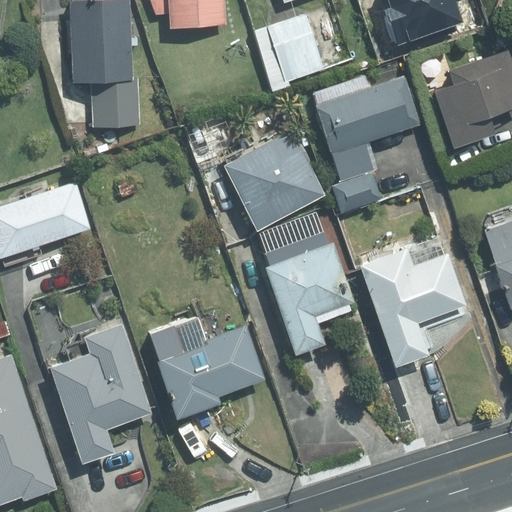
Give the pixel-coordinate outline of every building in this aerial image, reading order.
[(128,0),(70,0),(69,80),(90,80),(89,123),(140,124),(140,80),(128,80),(129,46),(137,46),(137,36),(128,36),(128,0)] [(148,0),(153,15),(167,16),(166,27),(226,23),(224,0),(148,0)] [(389,0),(366,0),(365,1),(380,46),(402,38),(389,0)] [(335,3),(251,30),(268,87),(353,60),(335,3)] [(511,56),(509,58),(505,48),(445,69),(450,81),(428,89),(449,149),(498,132),(492,114),(511,107),(511,56)] [(403,74),(313,103),(329,154),(419,125),(403,74)] [(324,193),(288,125),(251,144),(247,136),(215,153),(255,229),(324,193)] [(372,170),(327,184),(335,212),(381,198),(372,170)] [(0,259),(93,227),(76,178),(0,204),(0,259)] [(511,209),(479,221),(511,310),(511,309),(511,209)] [(320,228),(259,253),(290,354),(324,343),(317,321),(355,310),(335,244),(326,247),(320,228)] [(430,237),(358,263),(393,367),(431,354),(422,329),(467,313),(445,249),(435,252),(430,237)] [(206,337),(196,313),(146,332),(178,416),(220,401),(217,395),(261,378),(240,324),(206,337)] [(149,413),(117,324),(80,336),(85,352),(49,364),(82,460),(112,450),(104,428),(149,413)] [(55,489),(10,354),(0,357),(0,501),(17,495),(19,501),(55,489)]
